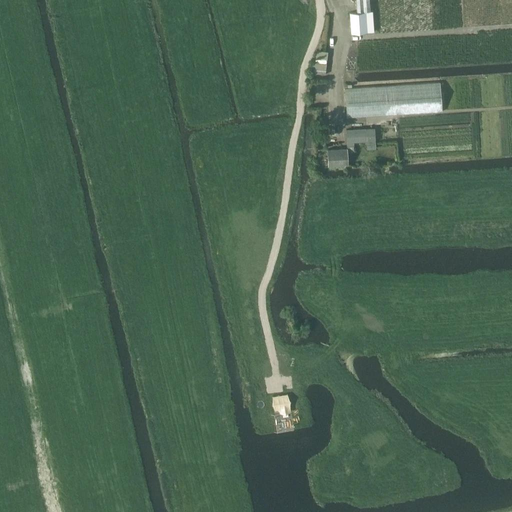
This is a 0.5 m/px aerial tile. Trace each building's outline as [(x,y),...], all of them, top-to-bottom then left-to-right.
[(0,0),(0,463),(137,430),(31,0),(0,0)] [(356,0),(357,13),(351,13),(352,32),(367,31),(366,12),(370,12),(369,0),(356,0)] [(316,50),(314,62),(326,63),(328,51),(316,50)] [(314,62),(313,73),(325,74),(326,64),(314,62)] [(440,82),(345,88),(347,117),(442,111),(440,82)] [(376,147),(375,129),(348,130),(349,145),(354,145),(354,141),(367,141),(368,148),(376,147)] [(328,150),(329,165),(348,163),(347,148),(328,150)]
